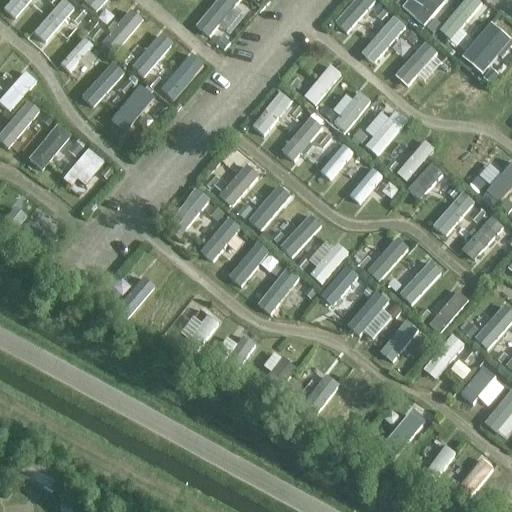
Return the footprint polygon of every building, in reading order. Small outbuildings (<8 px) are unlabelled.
[(34,0),(15,0),(3,14),(14,24),(34,0)] [(50,0),(47,4),(53,9),(60,0),(50,0)] [(111,0),(90,0),(84,8),(95,18),(111,0)] [(242,4),(237,0),(223,0),(197,32),(210,43),(242,4)] [(376,5),(369,0),(361,0),(336,30),(348,40),(376,5)] [(400,0),(395,0),(392,4),(399,10),(404,4),(400,0)] [(450,3),(446,0),(415,0),(404,14),(424,32),(450,3)] [(482,8),(472,0),(469,0),(440,36),(451,46),(482,8)] [(72,15),(62,6),(33,39),(43,48),(72,15)] [(383,7),(374,17),(381,23),(390,13),(383,7)] [(78,13),(70,22),(76,27),(84,18),(78,13)] [(142,27),(129,16),(101,50),(113,60),(142,27)] [(434,22),(427,31),(434,37),(441,28),(434,22)] [(406,33),(394,23),(363,61),(374,71),(406,33)] [(511,46),(491,29),(464,63),(483,79),(511,46)] [(96,30),(87,40),(93,45),(102,36),(96,30)] [(408,33),(403,39),(412,47),(417,41),(408,33)] [(0,59),(10,45),(0,37),(0,59)] [(172,49),(160,39),(131,72),(143,83),(172,49)] [(223,40),(216,48),(223,53),(230,45),(223,40)] [(93,52),(84,44),(60,70),(69,78),(93,52)] [(437,58),(426,48),(397,82),(409,92),(437,58)] [(126,55),(120,63),(126,68),(133,61),(126,55)] [(442,59),(434,68),(440,74),(449,64),(442,59)] [(438,106),(472,72),(460,61),(427,96),(438,106)] [(511,98),(511,95),(511,62),(497,90),(511,98)] [(199,76),(187,66),(161,97),(172,107),(199,76)] [(123,80),(112,69),(80,102),(92,113),(123,80)] [(341,80),(330,71),(304,102),(316,111),(341,80)] [(491,72),(483,81),(490,87),(498,78),(491,72)] [(36,87),(25,77),(0,105),(0,109),(9,118),(36,87)] [(154,78),(145,88),(152,93),(160,83),(154,78)] [(292,80),(285,89),(291,94),(299,85),(292,80)] [(128,82),(119,91),(125,97),(134,88),(128,82)] [(476,87),(467,96),(474,102),(475,101),(482,93),(476,87)] [(151,105),(140,96),(114,127),(125,136),(151,105)] [(291,107),(279,97),(251,131),(263,141),(291,107)] [(370,107),(359,97),(334,127),(346,137),(370,107)] [(38,117),(26,106),(0,137),(0,147),(8,153),(38,117)] [(296,107),(290,116),(296,121),(303,112),(296,107)] [(372,107),(356,126),(366,135),(382,116),(372,107)] [(160,109),(151,119),(157,124),(166,114),(160,109)] [(326,109),(320,116),(330,124),(336,117),(326,109)] [(406,127),(394,117),(366,151),(378,161),(406,127)] [(46,118),(40,124),(46,130),(52,123),(46,118)] [(322,133),(311,123),(282,157),(294,167),(322,133)] [(70,143),(56,131),(28,166),(41,177),(70,143)] [(359,133),(352,140),(360,147),(367,140),(359,133)] [(325,135),(317,145),(323,150),(331,141),(325,135)] [(74,146),(66,155),(73,161),(81,152),(74,146)] [(435,155),(425,147),(398,178),(407,186),(435,155)] [(219,180),(232,157),(220,150),(207,173),(219,180)] [(353,158),(344,150),(321,177),(331,185),(353,158)] [(104,169),(86,154),(61,185),(70,192),(76,185),(84,192),(104,169)] [(449,159),(443,166),(449,171),(455,164),(449,159)] [(392,162),(385,169),(392,175),(398,168),(392,162)] [(107,167),(99,176),(105,182),(114,172),(107,167)] [(259,179),(248,170),(219,204),(231,213),(259,179)] [(443,180),(433,170),(409,195),(420,205),(443,180)] [(511,195),(511,172),(485,202),(496,213),(511,195)] [(382,182),(373,174),(350,201),(359,209),(382,182)] [(212,177),(203,187),(210,192),(219,182),(212,177)] [(477,181),(470,189),(478,196),(485,187),(477,181)] [(453,191),(447,198),(452,202),(458,195),(453,191)] [(290,203),(278,193),(250,227),(262,237),(290,203)] [(209,207),(197,197),(166,234),(178,244),(209,207)] [(475,208),(463,198),(435,233),(447,242),(475,208)] [(511,206),(507,202),(500,211),(507,217),(511,211),(511,206)] [(245,206),(237,216),(244,222),(252,212),(245,206)] [(215,207),(208,217),(218,224),(225,215),(215,207)] [(479,211),(470,221),(476,226),(485,216),(479,211)] [(26,223),(14,213),(0,228),(0,251),(0,252),(26,223)] [(322,229),(310,220),(282,253),(293,263),(322,229)] [(503,233),(491,223),(463,257),(475,267),(503,233)] [(240,234),(228,224),(200,258),(212,268),(240,234)] [(277,233),(271,240),(277,246),(283,239),(277,233)] [(58,245),(46,235),(19,267),(32,277),(58,245)] [(14,243),(5,254),(12,259),(21,248),(14,243)] [(409,255),(397,245),(368,278),(379,288),(409,255)] [(269,259),(257,249),(229,283),(241,293),(269,259)] [(349,259),(338,249),(311,281),(322,291),(349,259)] [(302,260),(296,267),(303,273),(309,266),(302,260)] [(367,260),(358,271),(365,276),(374,266),(367,260)] [(442,278),(431,268),(400,300),(412,311),(442,278)] [(359,281),(347,272),(322,302),(334,312),(359,281)] [(299,285),(287,275),(259,311),(271,321),(299,285)] [(154,293),(142,283),(114,317),(126,327),(154,293)] [(394,283),(388,289),(395,296),(401,290),(394,283)] [(153,319),(164,326),(188,293),(177,285),(153,319)] [(310,289),(304,296),(311,302),(317,295),(310,289)] [(369,300),(373,295),(367,290),(363,295),(369,300)] [(112,293),(105,302),(112,308),(120,299),(112,293)] [(469,306),(457,297),(429,331),(441,340),(469,306)] [(388,309),(376,299),(348,333),(360,343),(388,309)] [(396,308),(389,316),(396,322),(403,314),(396,308)] [(424,310),(416,320),(422,325),(429,315),(424,310)] [(511,329),(511,318),(504,312),(475,345),(489,356),(511,329)] [(139,316),(130,326),(136,332),(145,321),(139,316)] [(218,328),(208,320),(184,353),(194,361),(218,328)] [(470,326),(461,335),(469,342),(477,333),(470,326)] [(419,337),(407,327),(381,358),(393,368),(419,337)] [(216,355),(225,360),(239,334),(229,329),(216,355)] [(177,338),(169,348),(176,353),(184,343),(177,338)] [(464,352),(452,342),(423,376),(435,386),(464,352)] [(256,350),(244,343),(222,376),(234,383),(256,350)] [(470,352),(461,362),(468,368),(476,357),(470,352)] [(501,353),(495,360),(501,366),(507,358),(501,353)] [(202,361),(195,372),(202,377),(210,367),(202,361)] [(458,363),(450,373),(462,382),(470,373),(458,363)] [(296,374),(285,365),(256,399),(268,408),(296,374)] [(494,383),(484,374),(463,398),(473,407),(494,383)] [(339,393),(327,383),(298,417),(310,427),(339,393)] [(511,420),(511,396),(485,429),(497,439),(511,420)] [(286,407),(292,412),(298,404),(292,399),(286,407)] [(329,413),(320,424),(327,429),(336,419),(329,413)] [(423,432),(410,421),(381,456),(394,467),(423,432)] [(456,458),(446,451),(424,479),(434,487),(456,458)] [(412,464),(407,470),(414,476),(419,469),(412,464)] [(494,475),(482,465),(454,499),(466,509),(494,475)] [(61,484),(27,466),(19,480),(52,499),(61,484)] [(450,480),(441,491),(448,496),(457,485),(450,480)] [(511,511),(511,493),(496,511),(511,511)] [(486,499),(478,509),(481,511),(487,511),(493,505),(486,499)]
